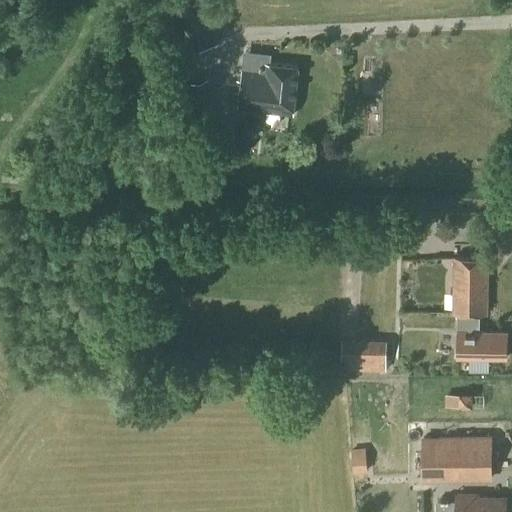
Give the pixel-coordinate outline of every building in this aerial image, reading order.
[(179,50),(220,45),(213,0),(202,0),(173,4),(179,50)] [(293,115),(299,67),(264,63),(263,71),(243,68),(239,109),(293,115)] [(487,315),(488,257),(452,257),(452,315),(457,315),(456,331),(457,331),(456,357),(507,359),(508,332),(480,332),(480,315),(487,315)] [(387,370),(387,341),(342,339),(342,356),(333,356),(333,374),(342,374),(343,369),(387,370)] [(458,406),(472,406),(472,394),(458,394),(458,406)] [(442,439),(442,435),(424,435),(424,456),(423,456),(423,479),(489,478),(489,456),(489,449),(501,449),(502,439),(442,439)] [(478,497),(478,495),(456,495),(456,511),(504,511),(505,497),(478,497)]
